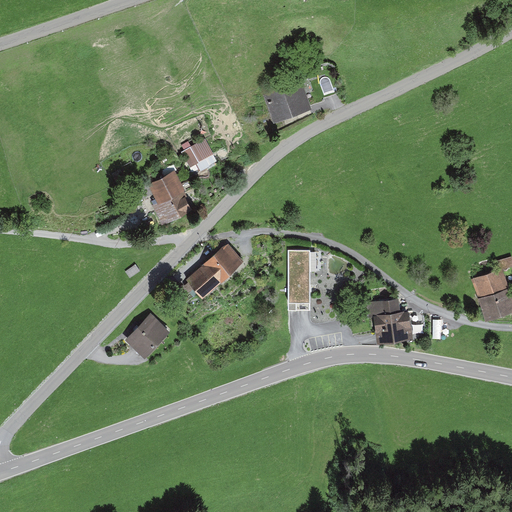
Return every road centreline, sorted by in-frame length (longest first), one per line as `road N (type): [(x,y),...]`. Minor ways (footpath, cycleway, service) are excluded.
road 1 (tertiary): [(511,32),(292,141),(12,424),(0,448)]
road 2 (track): [(0,229),(116,245),(301,235),(351,252),(420,304),(461,321),(511,327)]
road 3 (secondary): [(511,377),(374,352),(332,355),(3,471)]
road 4 (tertiary): [(0,46),(140,0)]
